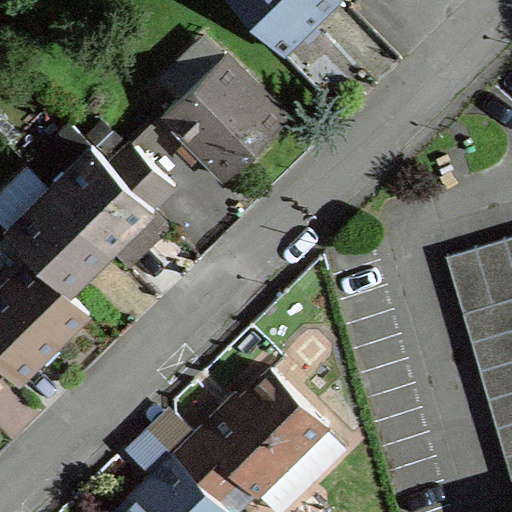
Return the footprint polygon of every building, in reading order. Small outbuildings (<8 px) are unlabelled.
[(235,0),(284,49),(313,20),(333,0),(235,0)] [(165,75),(182,92),(225,50),(208,34),(165,75)] [(225,50),(182,92),(165,111),(228,175),(259,144),(291,113),(227,49),(225,50)] [(111,158),(155,204),(176,183),(132,137),(111,158)] [(94,140),(51,183),(112,245),(133,226),(155,204),(111,158),(94,140)] [(9,224),(9,225),(36,253),(70,288),(96,261),(112,245),(51,183),(9,224)] [(511,256),(506,235),(477,243),(493,298),(511,293),(511,256)] [(477,243),(449,251),(465,307),(493,298),(477,243)] [(70,288),(36,253),(0,287),(0,358),(19,378),(58,341),(91,309),(70,288)] [(511,293),(493,298),(465,307),(473,335),(511,324),(511,293)] [(511,324),(473,335),(481,364),(511,355),(511,324)] [(511,355),(481,364),(490,393),(511,386),(511,355)] [(241,474),(257,489),(259,487),(326,421),(329,419),(274,363),(235,400),(202,433),(241,474)] [(511,386),(490,393),(498,422),(511,418),(511,386)] [(175,407),(153,427),(175,448),(196,428),(175,407)] [(511,418),(498,422),(506,451),(511,449),(511,418)] [(347,444),(326,421),(259,487),(280,508),(347,444)] [(175,448),(153,427),(133,448),(155,469),(175,448)] [(175,448),(220,494),(241,474),(202,433),(198,427),(196,428),(175,448)] [(111,511),(236,511),(237,511),(235,510),(220,494),(175,448),(155,469),(138,485),(111,511)] [(220,494),(235,510),(257,489),(241,474),(220,494)]
